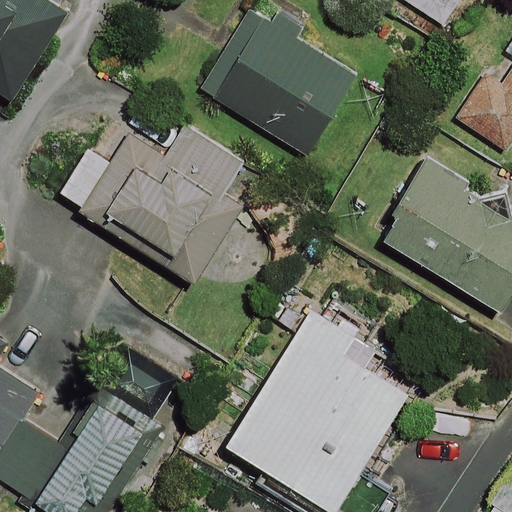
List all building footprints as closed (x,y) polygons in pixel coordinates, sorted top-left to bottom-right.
[(0,0),(0,87),(17,97),(66,13),(43,0),(0,0)] [(457,0),(409,0),(443,22),(457,0)] [(357,77),(253,10),(203,86),(307,153),(357,77)] [(511,47),(508,45),(460,117),(506,147),(511,137),(511,47)] [(244,163),(179,122),(163,147),(134,129),(113,161),(90,146),(61,192),(198,279),(245,205),(225,193),(244,163)] [(511,294),(511,212),(431,161),(385,234),(503,308),(511,294)] [(356,337),(313,310),(230,439),(337,508),(410,394),(346,353),(356,337)] [(0,357),(12,338),(0,329),(0,440),(6,445),(0,453),(0,475),(57,511),(112,511),(162,434),(89,387),(56,438),(25,418),(43,390),(0,362),(0,357)] [(511,511),(511,487),(509,485),(492,511),(511,511)]
